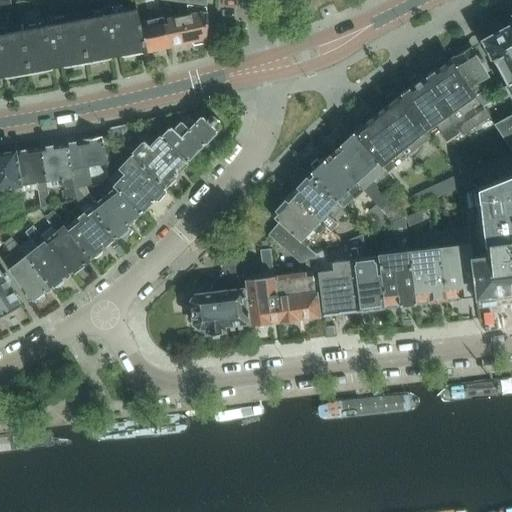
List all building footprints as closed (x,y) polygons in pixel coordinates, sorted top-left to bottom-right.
[(0,0),(0,7),(0,10),(12,7),(10,0),(0,0)] [(206,10),(206,6),(186,4),(188,13),(174,16),(170,16),(171,18),(166,19),(167,23),(163,24),(168,46),(169,46),(169,43),(172,42),(173,45),(189,41),(193,44),(193,45),(202,43),(202,42),(205,38),(206,38),(206,37),(206,10)] [(117,49),(118,52),(121,52),(120,51),(128,50),(129,53),(139,52),(139,48),(143,47),(144,52),(146,52),(146,51),(144,42),(141,27),(137,7),(79,18),(87,63),(103,60),(102,56),(102,55),(110,53),(110,54),(113,53),(112,50),(117,49)] [(141,27),(144,42),(146,51),(149,50),(152,52),(159,50),(161,47),(168,46),(163,24),(167,23),(166,19),(171,18),(170,16),(169,8),(152,11),(154,24),(141,27)] [(59,60),(60,63),(62,63),(62,62),(70,61),(70,62),(71,66),(87,63),(79,18),(20,28),(29,74),(45,71),(44,65),(51,64),(52,65),(54,64),(54,61),(59,60)] [(511,28),(508,21),(507,21),(509,26),(483,40),(482,40),(483,42),(484,41),(511,94),(511,113),(493,124),(511,152),(511,28)] [(0,71),(1,71),(2,74),(4,74),(4,73),(12,71),(12,73),(13,77),(29,74),(20,28),(0,32),(0,71)] [(452,60),(451,58),(450,59),(455,67),(483,108),(494,101),(487,89),(485,91),(479,82),(489,76),(471,48),(472,47),(471,46),(471,47),(471,46),(455,56),(456,58),(452,60)] [(425,76),(462,131),(464,134),(489,117),(483,108),(455,67),(450,59),(448,60),(448,59),(447,59),(442,57),(434,62),(434,68),(435,69),(433,70),(432,71),(426,75),(425,76)] [(462,131),(425,76),(423,78),(422,76),(417,75),(409,80),(409,86),(408,86),(409,87),(408,88),(408,87),(407,88),(407,89),(401,93),(401,92),(400,93),(400,94),(431,137),(438,132),(445,142),(462,131)] [(431,137),(400,94),(398,95),(397,94),(392,93),(385,98),(385,104),(384,104),(385,105),(376,112),(409,155),(431,137)] [(202,115),(201,116),(196,111),(195,111),(196,112),(190,118),(189,117),(186,120),(184,118),(173,129),(171,126),(162,136),(187,159),(198,147),(199,148),(204,143),(217,129),(216,129),(219,125),(219,120),(219,121),(214,116),(209,116),(206,119),(202,115)] [(359,139),(385,169),(388,172),(396,166),(409,155),(376,112),(375,114),(374,113),(368,112),(368,111),(361,117),(361,123),(362,124),(353,132),(359,139)] [(157,118),(145,120),(160,135),(161,134),(162,133),(157,118)] [(126,125),(109,129),(110,135),(118,142),(128,132),(126,125)] [(376,204),(381,210),(388,203),(376,189),(378,187),(372,180),(385,169),(359,139),(353,132),(352,133),(346,132),(346,131),(339,137),(339,138),(340,144),(339,145),(330,153),(361,188),(367,195),(375,204),(376,204)] [(148,147),(141,140),(130,152),(130,153),(165,187),(164,186),(166,184),(166,185),(170,185),(175,180),(175,176),(174,176),(181,168),(180,168),(187,160),(187,159),(162,136),(161,134),(160,135),(154,142),(148,147)] [(73,188),(75,188),(76,188),(85,186),(87,185),(84,166),(106,163),(101,136),(83,139),(83,140),(65,143),(66,153),(73,188)] [(75,196),(73,188),(66,153),(65,143),(39,147),(47,188),(60,185),(60,186),(66,185),(67,189),(63,189),(65,200),(71,198),(75,196)] [(36,189),(40,208),(50,205),(47,188),(39,147),(15,151),(16,161),(22,191),(36,189)] [(22,191),(16,161),(15,151),(7,152),(0,152),(0,190),(9,189),(10,193),(22,191)] [(130,153),(130,154),(117,168),(122,173),(112,184),(114,186),(133,205),(140,211),(147,204),(148,205),(154,199),(156,201),(158,202),(167,193),(166,190),(164,188),(165,187),(130,153)] [(317,178),(343,207),(353,197),(353,198),(355,196),(362,190),(367,195),(361,188),(330,153),(324,159),(324,158),(323,159),(317,158),(316,158),(310,164),(310,165),(311,171),(310,171),(317,178)] [(504,166),(497,169),(500,178),(507,175),(504,166)] [(343,207),(317,178),(310,171),(308,173),(304,169),(298,169),(293,175),(293,180),(297,184),(290,193),(330,231),(337,224),(332,219),(343,207)] [(497,169),(490,172),(493,181),(497,180),(500,178),(497,169)] [(466,170),(456,175),(459,183),(470,178),(466,170)] [(490,172),(482,174),(486,184),(493,181),(490,172)] [(475,295),(480,294),(480,293),(484,293),(484,294),(511,290),(511,173),(507,175),(500,178),(497,180),(493,181),(486,184),(479,186),(463,193),(466,222),(469,242),(474,285),(475,295)] [(482,174),(475,177),(479,186),(486,184),(482,174)] [(456,175),(449,178),(454,190),(461,187),(459,183),(456,175)] [(449,178),(441,182),(447,193),(454,190),(449,178)] [(470,178),(459,183),(461,187),(463,191),(474,186),(470,178)] [(441,182),(434,185),(440,197),(447,193),(441,182)] [(434,185),(427,188),(433,200),(440,197),(434,185)] [(85,186),(76,188),(87,201),(91,198),(85,186)] [(90,205),(114,236),(114,237),(117,235),(117,236),(121,236),(127,232),(127,228),(127,227),(134,222),(131,218),(140,211),(133,205),(114,186),(90,205)] [(427,188),(420,192),(425,203),(433,200),(427,188)] [(420,192),(413,195),(418,207),(425,203),(420,192)] [(271,212),(270,214),(279,221),(307,246),(319,234),(323,239),(330,231),(290,193),(282,201),(278,197),(277,197),(272,197),(267,203),(267,208),(271,212)] [(82,212),(64,226),(90,256),(91,255),(92,256),(96,257),(101,252),(101,248),(102,246),(113,236),(90,205),(87,201),(79,208),(82,212)] [(25,215),(23,202),(13,203),(16,217),(17,217),(23,215),(24,215),(25,215)] [(388,203),(381,210),(392,222),(402,217),(388,203)] [(375,204),(367,212),(380,227),(381,228),(392,223),(392,222),(381,210),(376,204),(375,204)] [(51,226),(40,234),(71,272),(83,262),(90,257),(90,256),(64,226),(51,211),(44,216),(51,226)] [(420,211),(405,216),(409,226),(424,221),(420,211)] [(404,217),(402,217),(392,222),(392,223),(394,241),(398,240),(400,250),(377,253),(377,255),(383,296),(384,306),(385,306),(388,308),(396,307),(399,304),(408,303),(408,300),(414,299),(414,302),(408,249),(406,228),(404,217)] [(275,274),(275,275),(274,275),(279,319),(280,318),(281,320),(284,323),(293,321),(296,318),(296,317),(298,316),(298,313),(303,312),(303,313),(306,316),(314,315),(317,311),(312,269),(317,269),(315,254),(307,246),(279,221),(267,235),(299,263),(305,262),(306,270),(275,274)] [(475,295),(474,285),(469,242),(466,222),(459,223),(461,243),(439,245),(445,298),(448,300),(457,299),(459,297),(469,295),(468,292),(474,292),(474,295),(475,295)] [(18,246),(49,286),(50,287),(51,286),(52,285),(53,285),(57,286),(62,282),(62,278),(62,277),(63,276),(64,277),(70,272),(70,273),(71,272),(40,234),(33,225),(25,231),(30,238),(18,246)] [(430,246),(408,249),(414,302),(415,302),(418,304),(426,303),(429,300),(439,299),(438,296),(444,295),(444,298),(445,298),(439,245),(437,230),(432,231),(433,236),(429,236),(430,246)] [(28,299),(31,299),(33,298),(37,299),(42,295),(42,291),(42,290),(43,289),(44,290),(49,286),(18,246),(7,232),(0,237),(0,239),(10,252),(2,259),(28,298),(28,299)] [(384,306),(383,296),(377,255),(360,257),(359,248),(364,247),(362,234),(348,240),(346,241),(349,259),(354,300),(355,309),(356,310),(366,309),(366,308),(367,308),(367,309),(371,311),(379,310),(382,307),(382,306),(384,306)] [(249,316),(249,322),(253,322),(253,323),(256,325),(264,324),(267,321),(267,320),(279,319),(274,275),(275,275),(275,274),(274,270),(273,270),(270,248),(262,249),(264,271),(261,271),(261,273),(247,274),(248,278),(245,279),(249,316)] [(246,312),(239,249),(234,249),(220,265),(221,271),(221,272),(218,276),(219,277),(222,273),(228,277),(230,289),(212,291),(212,288),(212,286),(215,282),(214,281),(211,285),(206,292),(194,293),(193,295),(191,298),(190,298),(189,299),(189,302),(190,302),(191,309),(190,310),(191,314),(191,313),(192,321),(192,324),(193,324),(198,328),(198,329),(204,328),(205,333),(225,331),(224,325),(247,322),(246,313),(246,312)] [(354,300),(349,259),(326,261),(325,250),(315,254),(317,269),(322,313),(332,312),(332,313),(339,312),(339,311),(355,309),(354,300)] [(6,280),(0,269),(0,315),(21,304),(6,280)] [(334,326),(324,327),(325,337),(335,336),(334,326)] [(511,379),(511,375),(452,382),(454,402),(511,394),(511,379)] [(428,385),(369,392),(371,412),(431,405),(428,385)] [(262,405),(202,412),(205,432),(264,425),(262,405)] [(179,415),(119,422),(121,442),(181,435),(179,415)] [(35,433),(0,436),(0,457),(37,453),(35,433)]
